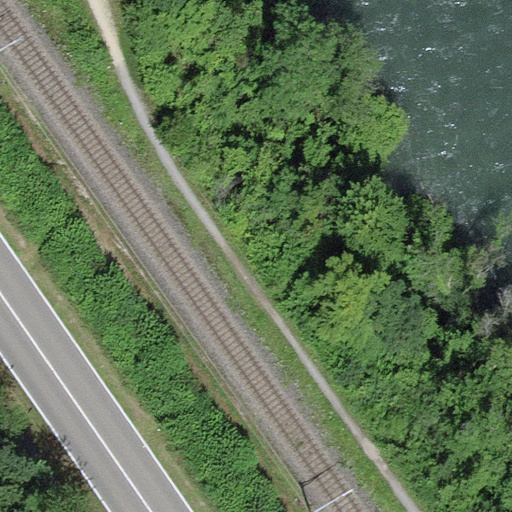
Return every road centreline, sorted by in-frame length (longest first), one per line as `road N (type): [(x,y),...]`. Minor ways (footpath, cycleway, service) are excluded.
road 1 (track): [(96,0),(166,143),(430,511)]
road 2 (primary): [(138,511),(0,311)]
